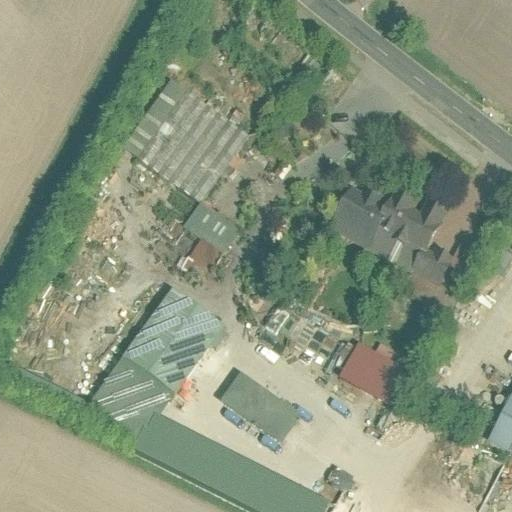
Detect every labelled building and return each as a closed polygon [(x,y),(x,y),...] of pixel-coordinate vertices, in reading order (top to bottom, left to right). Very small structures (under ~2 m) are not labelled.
[(172,88),(128,160),(210,209),(254,137),(172,88)] [(365,193),(340,239),(448,298),(457,281),(450,277),(461,256),(437,243),(451,219),(406,194),(397,211),(365,193)] [(230,266),(250,243),(208,207),(188,230),(230,266)] [(511,257),(496,252),(488,274),(509,282),(511,274),(511,257)] [(246,511),(336,511),(339,505),(175,432),(225,322),(164,295),(105,427),(146,445),(138,463),(246,511)] [(381,351),(378,357),(364,350),(345,387),(400,416),(423,373),(381,351)] [(227,409),(287,453),(309,424),(249,380),(227,409)] [(511,406),(487,448),(511,460),(511,406)]
